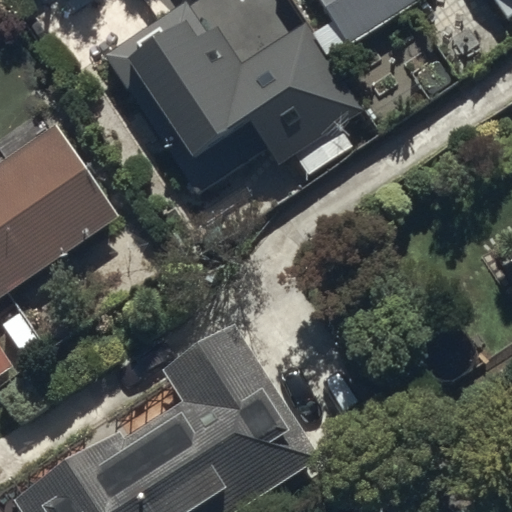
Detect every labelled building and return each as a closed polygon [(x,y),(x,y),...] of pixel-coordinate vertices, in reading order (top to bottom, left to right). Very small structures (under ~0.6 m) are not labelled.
[(419,0),(320,0),(352,50),(423,4),(419,0)] [(511,0),(494,0),(511,25),(511,0)] [(191,5),(107,60),(198,198),(267,153),(280,173),(367,116),(308,26),(246,67),(225,34),(215,41),(191,5)] [(0,383),(18,371),(0,344),(0,302),(122,221),(62,130),(40,145),(34,136),(0,158),(0,170),(1,172),(0,172),(0,383)] [(18,502),(24,511),(244,511),(324,462),(239,328),(166,374),(186,406),(125,444),(121,437),(18,502)] [(465,511),(508,511),(502,496),(465,511)]
